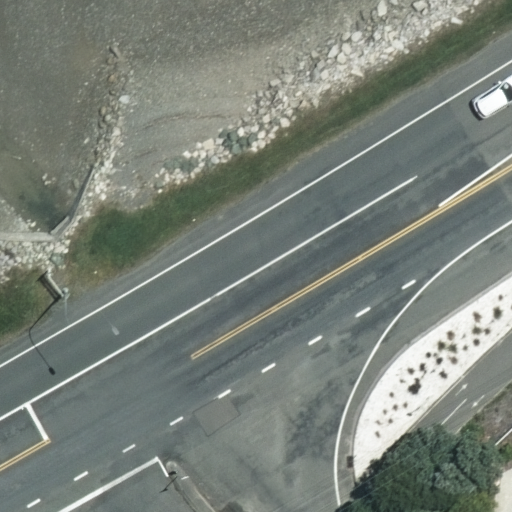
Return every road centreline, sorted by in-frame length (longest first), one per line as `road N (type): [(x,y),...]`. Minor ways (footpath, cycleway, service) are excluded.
road 1 (trunk): [(120,404),(511,164)]
road 2 (residential): [(120,404),(208,511)]
road 3 (trunk): [(120,404),(0,471)]
